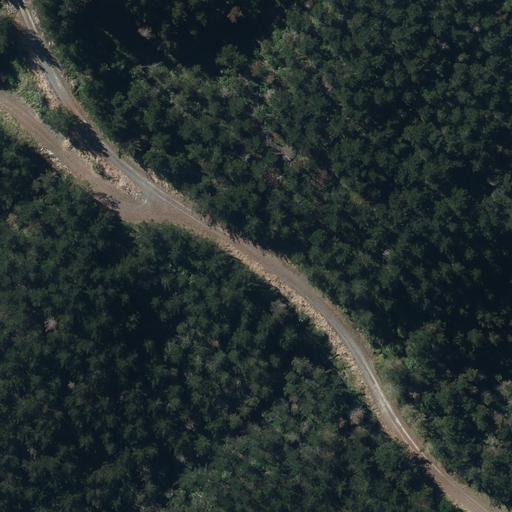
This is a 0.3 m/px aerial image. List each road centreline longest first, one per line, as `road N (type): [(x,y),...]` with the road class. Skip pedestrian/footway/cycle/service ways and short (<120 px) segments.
road 1 (track): [(478,511),(394,434),(341,330),(158,195),(59,90),(20,0)]
road 2 (track): [(158,195),(135,214),(0,96)]
